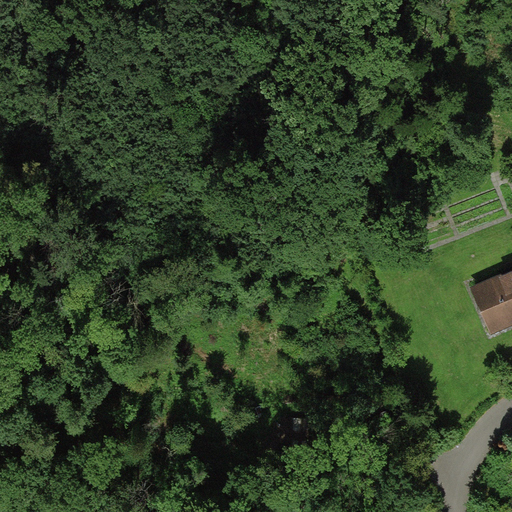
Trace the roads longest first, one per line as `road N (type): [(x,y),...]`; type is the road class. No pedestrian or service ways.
road 1 (track): [(461,472),(409,437),(351,286),(51,0)]
road 2 (residential): [(456,511),(470,455),(511,410)]
